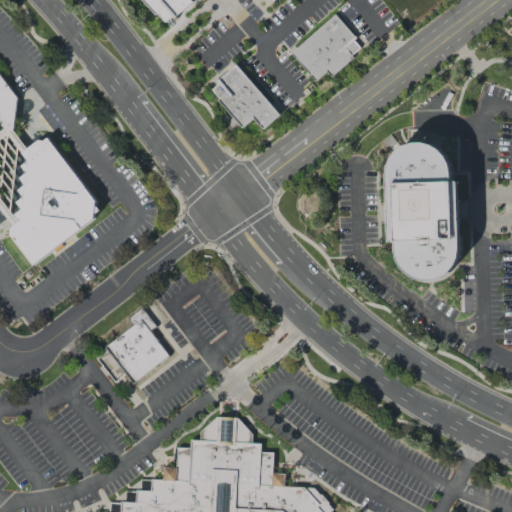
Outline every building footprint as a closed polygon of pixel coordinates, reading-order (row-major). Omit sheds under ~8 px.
[(192,0),(193,1),(166,26),(142,0),(192,0)] [(290,54),(315,82),(325,72),(330,78),(353,58),(351,55),(359,48),(353,41),(355,39),(334,15),(290,54)] [(235,63),(280,115),(262,130),(253,119),(242,128),(218,100),(216,94),(212,89),(218,84),(215,81),(235,63)] [(0,211),(10,224),(8,234),(32,265),(93,218),(95,200),(44,135),(25,148),(12,130),(16,98),(0,77),(0,211)] [(388,242),(394,242),(396,250),(397,261),(402,270),(410,276),(419,281),(429,281),(439,279),(447,274),(454,266),(457,256),(459,251),(457,209),(457,181),(451,181),(450,168),(445,156),(436,148),(426,144),(418,143),(409,145),(401,149),(394,155),(390,163),(388,171),(387,183),(388,242)] [(141,308),(127,319),(132,326),(103,347),(132,384),(168,356),(149,331),(155,326),(141,308)] [(217,417),(236,418),(252,435),(252,444),(261,444),(261,452),(273,452),(273,474),(284,474),(283,488),(313,489),(332,510),(329,511),(103,511),(117,511),(118,500),(133,500),(133,489),(148,489),(149,478),(161,478),(161,467),(175,467),(176,447),(189,447),(189,439),(200,439),(200,432),(217,417)]
